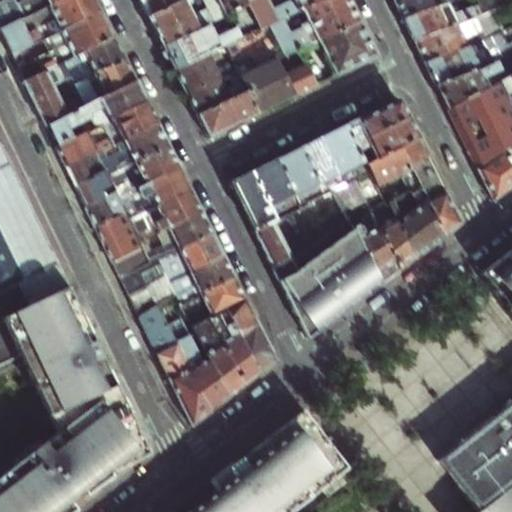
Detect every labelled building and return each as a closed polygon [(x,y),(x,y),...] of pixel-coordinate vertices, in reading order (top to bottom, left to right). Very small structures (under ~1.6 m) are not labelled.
[(23,21),(18,12),(12,0),(9,0),(0,4),(0,29),(1,32),(23,21)] [(95,1),(94,0),(66,0),(23,21),(1,32),(13,57),(62,34),(102,15),(95,1)] [(43,0),(18,12),(23,21),(66,0),(43,0)] [(138,0),(143,9),(148,19),(180,3),(187,0),(138,0)] [(187,17),(180,3),(148,19),(156,33),(163,48),(198,32),(248,8),(246,3),(244,0),(215,0),(223,14),(208,21),(202,10),(187,17)] [(303,12),(328,0),(291,0),(293,3),(272,13),(265,0),(251,0),(246,3),(248,8),(261,32),(268,29),(287,20),(303,12)] [(268,29),(283,60),(288,58),(294,55),(298,53),(303,51),(319,44),(360,26),(351,9),(346,0),(328,0),(303,12),(309,25),(302,27),(304,30),(289,37),(285,28),(289,25),(287,20),(268,29)] [(391,0),(396,9),(402,21),(455,0),(391,0)] [(455,0),(402,21),(408,33),(413,43),(483,15),(475,0),(455,0)] [(511,4),(483,15),(413,43),(418,53),(424,65),(482,39),(505,29),(511,25),(511,4)] [(108,28),(102,15),(62,34),(66,43),(58,47),(56,56),(40,63),(38,58),(18,68),(25,83),(64,64),(114,41),(108,28)] [(482,39),(424,65),(430,76),(435,87),(511,49),(511,25),(505,29),(511,40),(488,50),(482,39)] [(360,26),(319,44),(336,78),(376,58),(368,43),(360,26)] [(239,79),(246,94),(257,116),(281,104),(294,98),(276,63),(283,60),(268,29),(261,32),(230,47),(224,50),(231,64),(234,70),(239,79)] [(205,44),(198,32),(163,48),(169,59),(175,73),(209,57),(224,50),(230,47),(224,36),(205,44)] [(120,52),(114,41),(64,64),(76,87),(125,63),(120,52)] [(511,49),(435,87),(442,100),(447,111),(498,82),(511,74),(511,49)] [(302,62),(305,67),(315,88),(328,81),(315,56),(302,62)] [(216,70),(209,57),(175,73),(180,82),(186,93),(234,70),(231,64),(216,70)] [(293,68),(288,58),(283,60),(276,63),(294,98),(309,91),(315,88),(305,67),(299,71),(296,66),(293,68)] [(131,74),(125,63),(76,87),(76,89),(81,98),(86,109),(136,84),(131,74)] [(76,89),(76,87),(64,64),(25,83),(34,101),(47,129),(48,128),(86,109),(81,98),(65,106),(55,87),(63,83),(67,93),(76,89)] [(239,79),(234,70),(186,93),(191,104),(198,117),(232,101),(224,86),(239,79)] [(511,74),(498,82),(511,109),(511,74)] [(511,109),(498,82),(447,111),(461,139),(492,202),(511,187),(511,166),(504,150),(511,145),(511,109)] [(86,109),(48,128),(58,148),(74,141),(71,133),(93,122),(97,130),(147,106),(141,94),(136,84),(86,109)] [(232,101),(198,117),(204,129),(210,140),(244,123),(257,116),(246,94),(232,101)] [(354,146),(407,118),(403,110),(399,100),(345,127),(354,146)] [(97,130),(87,135),(97,154),(99,158),(158,128),(153,118),(147,106),(97,130)] [(366,167),(418,140),(413,130),(407,118),(354,146),(366,167)] [(354,146),(345,127),(334,133),(322,139),(346,185),(354,181),(369,173),(366,167),(354,146)] [(163,140),(158,128),(99,158),(107,175),(110,180),(169,151),(163,140)] [(74,141),(58,148),(56,149),(61,159),(66,169),(97,154),(87,135),(74,141)] [(346,185),(322,139),(310,144),(299,150),(323,197),(332,192),(346,185)] [(408,168),(427,158),(423,150),(418,140),(366,167),(369,173),(377,189),(390,182),(400,177),(398,174),(408,168)] [(28,308),(68,289),(0,146),(0,301),(1,304),(21,294),(28,308)] [(323,197),(299,150),(287,156),(276,162),(300,210),(307,207),(307,206),(323,197)] [(169,151),(110,180),(116,193),(142,181),(146,189),(180,173),(174,162),(169,151)] [(99,158),(97,154),(66,169),(70,179),(76,190),(107,175),(99,158)] [(427,158),(408,168),(444,237),(454,230),(460,225),(427,158)] [(300,210),(276,162),(264,167),(251,174),(274,215),(287,209),(290,215),(300,210)] [(417,209),(408,216),(425,251),(434,245),(444,237),(408,168),(398,174),(400,177),(417,209)] [(185,183),(180,173),(146,189),(120,202),(127,215),(131,224),(190,194),(185,183)] [(274,215),(251,174),(230,184),(241,208),(254,234),(272,225),(277,222),(274,215)] [(110,180),(107,175),(76,190),(80,198),(86,211),(117,196),(116,193),(110,180)] [(346,185),(332,192),(346,219),(347,221),(369,210),(354,181),(346,185)] [(381,197),(393,221),(414,260),(419,256),(425,251),(408,216),(394,191),(391,192),(389,188),(392,186),(390,182),(377,189),(379,193),(385,190),(387,194),(381,197)] [(196,206),(190,194),(131,224),(136,235),(141,245),(145,244),(169,232),(201,216),(196,206)] [(120,202),(117,196),(86,211),(90,219),(95,230),(127,215),(120,202)] [(375,210),(370,213),(378,228),(400,270),(408,264),(414,260),(393,221),(386,224),(380,213),(377,214),(375,210)] [(136,235),(127,215),(95,230),(99,238),(104,250),(136,235)] [(207,228),(201,216),(169,232),(173,242),(146,255),(152,266),(156,264),(212,238),(207,228)] [(278,282),(307,340),(346,311),(362,299),(381,285),(351,229),(347,221),(346,219),(289,262),(295,273),(278,282)] [(272,225),(254,234),(266,257),(278,282),(295,273),(289,262),(272,225)] [(358,226),(351,229),(381,285),(391,277),(400,270),(378,228),(363,236),(363,232),(361,226),(358,226)] [(141,245),(136,235),(104,250),(108,257),(113,267),(145,252),(143,249),(141,245)] [(212,238),(156,264),(166,283),(169,288),(223,260),(218,249),(212,238)] [(146,255),(145,252),(113,267),(116,273),(119,280),(152,266),(146,255)] [(511,253),(490,271),(482,277),(492,289),(487,293),(499,308),(504,305),(507,308),(502,312),(511,324),(511,253)] [(223,260),(169,288),(174,299),(180,311),(201,300),(234,282),(229,273),(223,260)] [(124,290),(129,301),(166,283),(156,264),(152,266),(119,280),(124,290)] [(239,293),(234,282),(201,300),(211,321),(225,314),(234,309),(244,304),(239,293)] [(138,319),(156,310),(156,309),(174,299),(166,283),(129,301),(132,307),(138,319)] [(73,511),(78,509),(68,497),(73,493),(77,490),(84,485),(91,493),(114,474),(113,471),(134,461),(147,454),(114,385),(116,385),(113,378),(110,372),(108,373),(92,339),(87,341),(83,335),(91,331),(86,320),(81,311),(79,312),(68,289),(28,308),(4,319),(57,432),(41,445),(37,440),(25,449),(29,454),(0,476),(0,511),(73,511)] [(257,330),(244,304),(234,309),(246,332),(242,334),(236,324),(230,322),(259,378),(266,373),(275,366),(257,330)] [(145,334),(163,325),(156,310),(138,319),(141,326),(145,334)] [(259,378),(230,322),(225,314),(211,321),(207,324),(211,331),(220,326),(228,343),(221,348),(243,389),(251,383),(259,378)] [(188,326),(191,332),(197,329),(194,323),(188,326)] [(216,339),(211,331),(207,324),(197,329),(191,332),(207,362),(227,400),(235,394),(243,389),(221,348),(211,354),(206,344),(216,339)] [(201,418),(208,414),(173,345),(163,325),(145,334),(153,351),(176,399),(189,427),(201,418)] [(227,400),(207,362),(202,365),(187,338),(173,345),(208,414),(220,405),(227,400)] [(434,457),(477,511),(507,488),(511,484),(511,388),(499,399),(479,415),(482,419),(434,457)] [(345,483),(296,421),(252,457),(208,493),(215,505),(203,511),(308,511),(320,502),(321,504),(333,494),(332,493),(345,483)] [(477,511),(476,511),(511,511),(511,493),(507,488),(477,511)]
